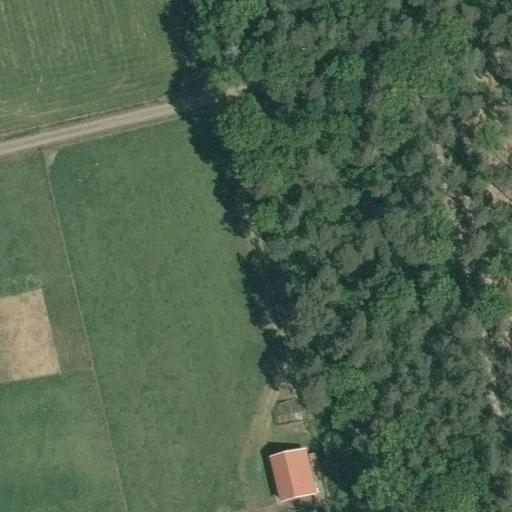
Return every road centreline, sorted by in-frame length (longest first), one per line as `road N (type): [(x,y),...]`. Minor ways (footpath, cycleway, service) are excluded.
road 1 (track): [(410,49),(511,479)]
road 2 (track): [(410,49),(0,147)]
